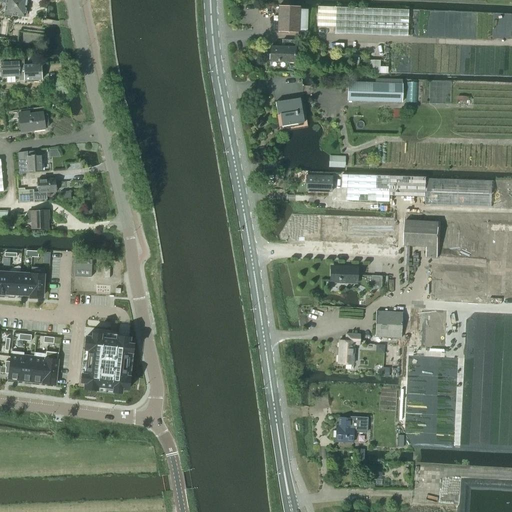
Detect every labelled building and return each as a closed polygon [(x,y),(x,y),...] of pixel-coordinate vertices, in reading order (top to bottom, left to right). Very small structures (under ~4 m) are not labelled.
[(26,10),(26,7),(27,4),(28,2),(29,0),(28,0),(0,0),(0,3),(6,4),(5,14),(25,17),(25,16),(27,14),(27,12),(26,10)] [(299,33),(299,29),(307,29),(308,10),(299,9),(299,7),(278,7),(277,32),(299,33)] [(317,27),(335,28),(335,8),(317,7),(317,27)] [(408,11),(335,8),(335,28),(334,34),(407,37),(408,11)] [(282,48),(270,47),(269,62),(295,63),(295,41),(282,41),(282,48)] [(358,71),(359,55),(352,54),(352,64),(345,63),(345,70),(358,71)] [(24,65),(24,59),(0,60),(1,77),(19,77),(19,81),(25,80),(25,81),(42,80),(41,72),(43,70),(43,67),(41,65),(41,64),(24,65)] [(369,73),(387,74),(388,67),(379,67),(380,61),(370,60),(369,73)] [(348,83),(347,102),(402,103),(402,84),(348,83)] [(300,99),(275,104),(278,128),(303,124),(300,99)] [(30,112),(19,114),(22,133),(46,129),(45,127),(50,127),(48,115),(44,115),(43,113),(30,115),(30,112)] [(27,152),(18,153),(20,173),(42,171),(41,152),(27,153),(27,152)] [(390,177),(348,175),(347,188),(347,201),(390,202),(390,196),(390,177)] [(306,177),(306,193),(331,193),(332,178),(306,177)] [(35,202),(34,199),(47,199),(47,192),(56,191),(55,179),(38,180),(39,192),(34,192),(34,189),(25,190),(25,188),(19,188),(19,202),(35,202)] [(418,180),(413,280),(423,280),(422,301),(486,304),(511,305),(511,224),(508,224),(510,184),(418,180)] [(30,223),(31,230),(49,229),(47,211),(27,213),(27,223),(30,223)] [(73,277),(80,277),(90,277),(91,260),(74,259),(73,277)] [(355,285),(356,268),(332,267),(332,284),(355,285)] [(9,274),(0,273),(0,294),(4,295),(4,294),(8,294),(9,274)] [(20,275),(9,274),(8,294),(19,295),(20,275)] [(43,275),(31,274),(31,275),(30,295),(30,296),(42,297),(43,275)] [(31,275),(20,275),(19,295),(30,295),(31,275)] [(371,276),(371,290),(381,290),(382,276),(371,276)] [(376,312),(375,338),(401,339),(402,313),(376,312)] [(82,375),(81,382),(85,382),(84,389),(96,390),(114,392),(115,392),(121,393),(121,389),(128,390),(129,377),(132,352),(133,345),(129,344),(130,338),(123,337),(117,336),(116,340),(100,339),(101,335),(100,334),(93,334),(92,338),(86,337),(84,349),(82,375)] [(339,340),(337,364),(352,365),(354,344),(359,345),(359,344),(360,335),(346,334),(346,340),(346,341),(339,340)] [(9,374),(8,379),(20,380),(23,353),(11,351),(10,362),(9,368),(9,374)] [(35,353),(31,381),(43,383),(46,352),(45,354),(35,353)] [(43,384),(55,385),(58,353),(46,352),(45,359),(43,383),(43,384)] [(23,353),(20,380),(31,381),(35,353),(34,353),(33,357),(23,356),(24,353),(23,353)] [(336,430),(335,441),(352,442),(353,432),(366,433),(367,418),(350,417),(350,418),(339,418),(339,428),(339,430),(336,430)]
